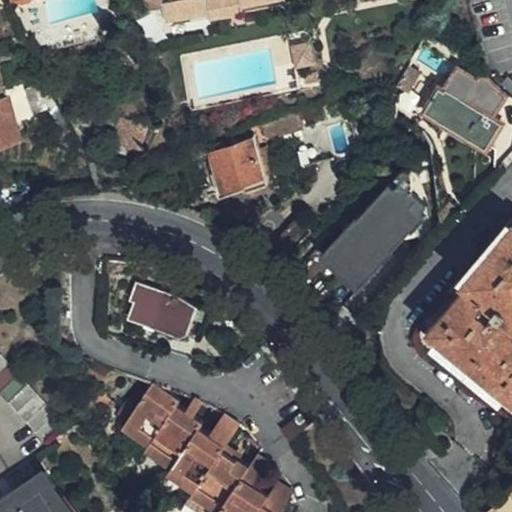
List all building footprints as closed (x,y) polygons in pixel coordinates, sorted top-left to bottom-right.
[(137,0),(143,20),(154,19),(155,23),(171,19),(173,26),(201,21),(203,29),(204,33),(240,26),(239,22),(237,13),(263,8),(262,1),(267,0),(137,0)] [(279,15),(277,0),(267,0),(262,1),(263,8),(237,13),(239,22),(279,15)] [(159,39),(203,29),(201,21),(173,26),(171,19),(155,23),(159,39)] [(295,67),(318,62),(316,40),(290,45),(295,67)] [(31,54),(22,56),(24,60),(19,63),(19,68),(20,72),(26,74),(38,69),(31,54)] [(468,136),(486,147),(502,121),(494,116),(505,98),(483,70),(478,77),(460,66),(445,90),(439,87),(425,109),(442,120),(467,135),(468,136)] [(407,91),(419,73),(410,67),(399,86),(407,91)] [(315,83),(313,75),(303,77),(303,85),(315,83)] [(45,111),(55,106),(42,78),(27,83),(36,106),(41,103),(45,111)] [(439,87),(434,83),(420,106),(425,109),(439,87)] [(0,143),(21,136),(8,97),(0,99),(0,143)] [(318,98),(304,103),(307,113),(321,107),(318,98)] [(270,116),(276,134),(299,126),(293,108),(270,116)] [(272,132),(267,117),(256,121),(262,136),(272,132)] [(139,146),(146,127),(120,118),(112,137),(139,146)] [(442,120),(440,124),(466,140),(468,136),(467,135),(442,120)] [(240,137),(237,129),(205,140),(209,151),(212,161),(216,170),(210,172),(219,195),(242,187),(243,190),(248,188),(250,193),(269,187),(262,169),(254,146),(250,134),(240,137)] [(332,152),(325,130),(292,141),(302,163),(332,152)] [(205,140),(184,148),(188,159),(209,151),(205,140)] [(261,144),(254,146),(262,169),(269,166),(261,144)] [(389,181),(333,243),(368,274),(400,240),(410,248),(434,222),(419,178),(384,147),(375,156),(402,180),(395,187),(389,181)] [(207,163),(210,172),(216,170),(212,161),(207,163)] [(511,218),(462,279),(467,283),(427,331),(511,401),(511,218)] [(276,238),(287,249),(305,230),(292,220),(276,238)] [(368,274),(333,243),(325,251),(360,282),(368,274)] [(169,292),(135,282),(130,296),(135,299),(129,315),(185,338),(196,305),(169,292)] [(386,358),(402,351),(394,331),(379,336),(386,358)] [(65,419),(0,355),(0,394),(46,439),(65,419)] [(169,403),(173,398),(146,381),(130,408),(122,421),(119,426),(146,443),(169,403)] [(104,411),(117,394),(103,382),(89,399),(104,411)] [(181,410),(187,414),(196,398),(190,396),(181,410)] [(111,414),(122,421),(130,408),(119,402),(111,414)] [(193,423),(196,419),(187,414),(181,410),(169,403),(146,443),(143,447),(158,457),(169,464),(193,423)] [(217,418),(221,410),(211,405),(207,411),(217,418)] [(225,437),(236,419),(221,410),(217,418),(209,432),(193,423),(169,464),(167,468),(194,486),(225,437)] [(304,421),(283,438),(286,442),(309,423),(299,410),(296,412),(304,421)] [(275,428),(283,438),(304,421),(296,412),(275,428)] [(207,501),(218,507),(245,462),(228,451),(233,443),(225,437),(194,486),(192,492),(207,501)] [(151,467),(158,457),(143,447),(143,448),(136,458),(151,467)] [(268,458),(253,449),(245,462),(218,507),(214,511),(251,511),(260,499),(265,489),(256,483),(270,460),(268,458)] [(59,480),(50,465),(14,490),(4,475),(0,478),(0,487),(6,496),(0,500),(0,511),(69,511),(53,484),(59,480)] [(287,484),(274,476),(265,489),(260,499),(278,509),(291,488),(287,484)] [(200,511),(207,501),(192,492),(185,502),(200,511)] [(511,501),(506,494),(481,511),(511,511),(511,510),(508,505),(511,501)] [(282,511),(278,509),(260,499),(251,511),(282,511)]
